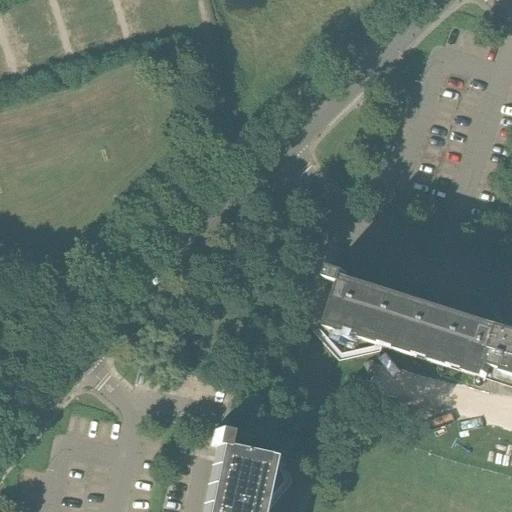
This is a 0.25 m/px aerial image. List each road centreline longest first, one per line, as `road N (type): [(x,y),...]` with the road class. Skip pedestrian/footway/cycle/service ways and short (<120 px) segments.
road 1 (residential): [(83,363),(282,153)]
road 2 (residential): [(511,263),(359,219),(282,153)]
road 3 (residential): [(282,153),(444,0)]
road 4 (residential): [(83,363),(120,399),(186,421),(170,511)]
road 5 (residential): [(0,461),(83,363)]
